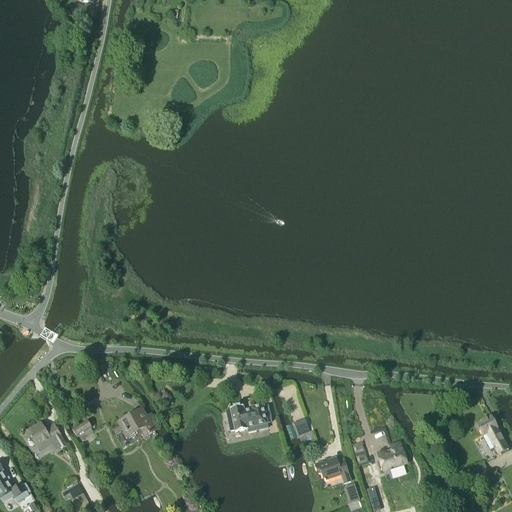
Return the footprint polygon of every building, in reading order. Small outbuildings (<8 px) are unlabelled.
[(226,412),(227,416),(231,433),(235,432),(235,433),(248,431),(248,432),(256,430),(256,432),(269,430),(268,425),(272,424),(269,411),(264,412),(263,407),(251,409),(251,411),(244,413),(243,409),(243,407),(230,410),(230,411),(226,412)] [(141,421),(136,413),(118,424),(119,425),(112,429),(116,436),(123,432),(127,439),(141,431),(145,438),(155,433),(146,418),(141,421)] [(508,450),(491,418),(477,425),(483,437),(486,435),(498,455),(508,450)] [(297,434),(309,430),(305,421),(294,425),(297,434)] [(87,423),(72,431),(77,439),(79,438),(81,441),(94,434),(87,423)] [(41,425),(27,433),(36,448),(49,440),(51,442),(55,440),(62,450),(67,447),(56,430),(47,435),(41,425)] [(401,451),(399,444),(390,447),(392,454),(386,456),(385,453),(378,456),(383,472),(390,470),(403,466),(406,464),(402,451),(401,451)] [(356,458),(359,468),(368,465),(364,455),(356,458)] [(338,463),(336,459),(315,466),(318,475),(322,474),(324,482),(341,476),(344,484),(351,482),(344,461),(338,463)] [(0,499),(0,500),(11,493),(15,499),(17,503),(29,497),(22,485),(13,491),(8,482),(2,472),(3,472),(0,466),(0,499)] [(475,470),(470,472),(474,481),(479,478),(475,470)] [(345,489),(348,497),(356,494),(354,486),(345,489)] [(76,511),(82,511),(90,508),(83,495),(70,502),(76,511)]
